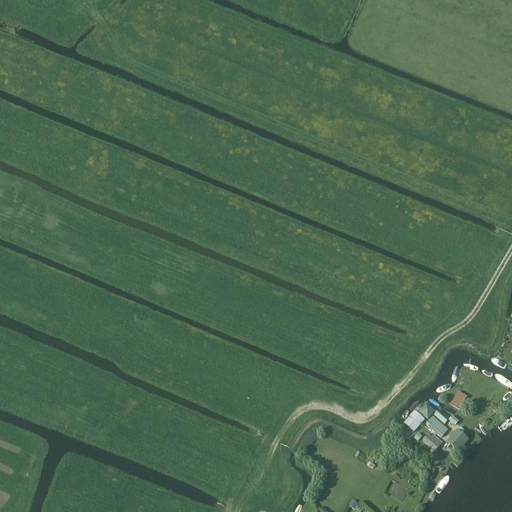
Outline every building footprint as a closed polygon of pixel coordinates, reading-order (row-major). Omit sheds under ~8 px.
[(458,392),(451,404),(460,409),(467,397),(458,392)] [(426,404),(418,413),(427,421),(435,412),(426,404)] [(433,416),(444,425),(448,420),(438,411),(433,416)] [(414,412),(403,424),(413,433),(424,421),(414,412)] [(448,421),(454,427),(458,422),(452,416),(448,421)] [(433,418),(425,426),(440,439),(448,431),(433,418)] [(450,437),(446,443),(457,453),(468,440),(461,435),(464,431),(460,427),(457,431),(456,430),(454,433),(452,432),(448,436),(450,437)] [(418,434),(414,439),(418,442),(422,437),(418,434)] [(431,438),(427,435),(422,440),(435,452),(442,444),(433,435),(431,438)] [(355,510),(358,505),(353,501),(349,506),(355,510)]
